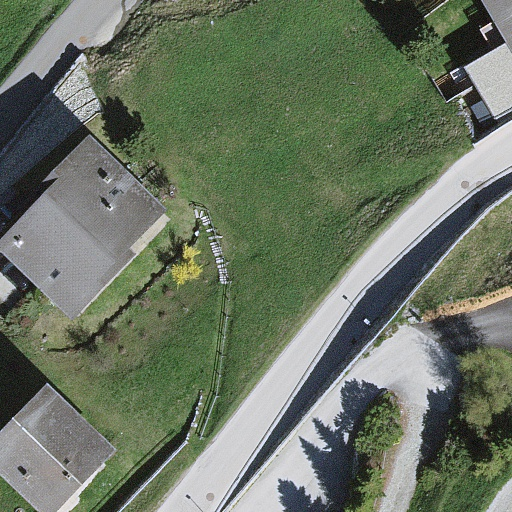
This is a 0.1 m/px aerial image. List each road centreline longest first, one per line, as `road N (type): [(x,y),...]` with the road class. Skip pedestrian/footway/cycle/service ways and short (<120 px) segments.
road 1 (residential): [(511,159),(373,291),(195,511)]
road 2 (residential): [(98,0),(0,116)]
